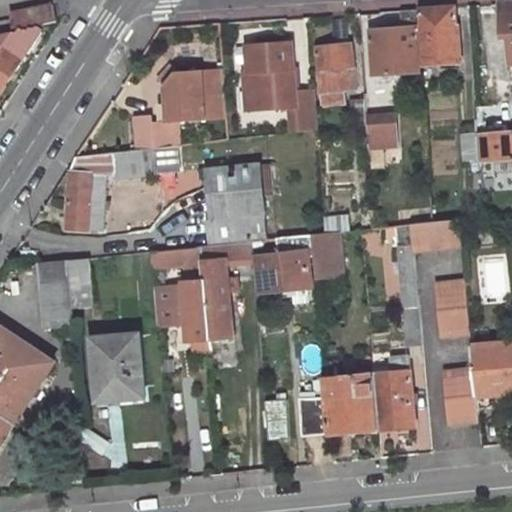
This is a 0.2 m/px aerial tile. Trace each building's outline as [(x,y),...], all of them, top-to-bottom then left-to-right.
[(0,33),(63,19),(57,1),(14,9),(16,15),(0,18),(0,33)] [(511,8),(501,9),(504,42),(509,41),(511,72),(511,8)] [(404,31),(372,33),(375,77),(420,74),(416,13),(403,14),(404,31)] [(423,67),(461,65),(460,42),(457,42),(454,14),(420,16),(423,67)] [(0,39),(0,92),(2,94),(29,52),(9,40),(7,43),(0,39)] [(295,96),(290,47),(245,50),(247,75),(257,75),(260,113),(293,110),(296,110),(295,96)] [(318,50),(322,95),(344,94),(351,94),(355,88),(352,48),(318,50)] [(169,127),(228,123),(224,71),(181,74),(166,93),(169,127)] [(244,75),(248,114),(260,113),(257,75),(247,75),(244,75)] [(317,134),(314,94),(295,96),(296,110),(293,110),(296,136),(317,134)] [(344,94),(322,95),(324,108),(346,107),(344,94)] [(365,98),(355,99),(356,123),(366,122),(366,120),(365,98)] [(399,118),(366,120),(366,122),(367,149),(401,147),(399,118)] [(481,171),(511,168),(511,133),(506,134),(506,128),(486,129),(485,125),(478,125),(479,137),(481,171)] [(479,137),(460,138),(463,172),(481,171),(479,137)] [(156,151),(79,160),(73,176),(67,233),(104,235),(108,189),(94,187),(95,177),(110,178),(116,179),(116,182),(159,178),(156,151)] [(260,167),(210,172),(217,248),(267,243),(260,167)] [(108,189),(110,178),(95,177),(94,187),(108,189)] [(443,223),(441,204),(431,205),(432,210),(433,224),(443,223)] [(432,210),(412,212),(413,226),(433,224),(432,210)] [(371,211),(362,211),(364,231),(373,230),(371,211)] [(349,234),(347,218),(324,220),(325,237),(349,234)] [(416,260),(464,255),(461,222),(443,223),(433,224),(413,226),(416,260)] [(395,227),(408,349),(424,347),(416,260),(413,226),(395,227)] [(183,324),(188,323),(191,346),(211,343),(210,326),(203,268),(201,249),(182,251),(186,287),(184,287),(187,307),(182,307),(178,310),(180,321),(183,324)] [(167,257),(169,282),(182,281),(179,256),(167,257)] [(309,256),(260,259),(261,293),(311,290),(309,256)] [(152,259),(155,284),(168,282),(166,257),(152,258),(152,259)] [(71,309),(96,307),(92,261),(67,263),(71,309)] [(40,266),(45,332),(73,329),(71,309),(67,263),(40,266)] [(210,326),(232,324),(229,295),(236,295),(234,281),(228,281),(226,265),(203,268),(210,326)] [(466,287),(435,290),(441,341),(471,338),(466,287)] [(0,448),(51,368),(0,334),(0,448)] [(141,337),(96,340),(100,401),(146,398),(141,337)] [(511,345),(472,351),(475,375),(477,399),(511,395),(511,345)] [(416,430),(408,359),(391,361),(392,370),(374,371),(374,378),(380,433),(416,430)] [(475,375),(445,378),(449,433),(480,430),(478,408),(477,399),(475,375)] [(374,378),(325,383),(331,438),(380,433),(374,378)] [(185,381),(189,429),(208,428),(204,380),(185,381)] [(478,408),(511,404),(511,395),(477,399),(478,408)] [(331,438),(326,396),(302,399),(307,441),(331,438)] [(268,403),(272,444),(294,442),(289,400),(268,403)] [(87,481),(80,414),(63,415),(69,483),(87,481)]
